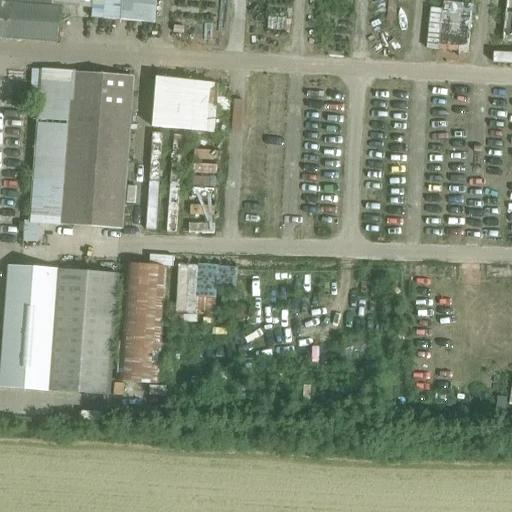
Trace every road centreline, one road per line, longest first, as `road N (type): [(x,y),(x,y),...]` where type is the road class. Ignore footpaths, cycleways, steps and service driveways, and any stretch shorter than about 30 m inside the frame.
road 1 (unknown): [(244,0),(235,249)]
road 2 (unknown): [(427,76),(420,253)]
